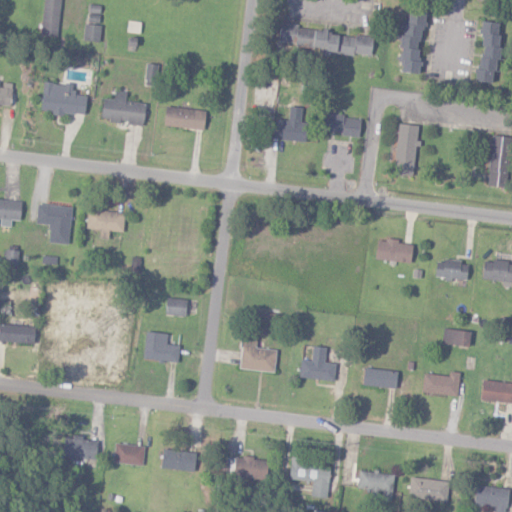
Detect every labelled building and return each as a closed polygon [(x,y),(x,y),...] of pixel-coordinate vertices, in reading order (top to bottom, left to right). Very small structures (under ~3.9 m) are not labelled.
[(58,37),(60,0),(42,0),(40,35),(58,37)] [(100,6),(86,5),(85,40),(98,40),(100,6)] [(417,74),(422,14),(404,12),(399,73),(417,74)] [(140,22),(127,21),(125,32),(139,34),(140,22)] [(475,82),(493,84),(500,23),(482,21),(475,82)] [(277,46),(370,54),(372,36),(278,28),(277,46)] [(154,85),(157,64),(146,62),(144,84),(154,85)] [(0,104),(9,106),(12,83),(0,81),(0,104)] [(40,110),(84,115),(85,95),(72,94),(73,84),(42,82),(40,110)] [(142,124),(145,102),(124,100),(125,91),(114,90),(113,101),(101,99),(99,119),(142,124)] [(163,125),(202,129),(204,110),(165,105),(163,125)] [(270,137),(300,141),(304,107),(288,106),(287,120),(272,118),(270,137)] [(360,117),(325,113),(324,132),(358,135),(360,117)] [(392,173),(411,175),(417,124),(398,122),(392,173)] [(487,185),(508,186),(510,136),(490,135),(487,185)] [(21,199),(0,197),(0,225),(10,226),(10,219),(19,220),(21,199)] [(47,242),(67,244),(71,206),(37,203),(35,222),(49,224),(47,242)] [(123,211),(86,209),(85,228),(99,229),(99,238),(107,239),(108,230),(122,231),(123,211)] [(374,258),(410,262),(412,242),(375,239),(374,258)] [(16,266),(17,249),(5,249),(4,266),(16,266)] [(511,286),(511,282),(511,261),(483,259),(481,278),(502,280),(501,285),(511,286)] [(434,276),(443,276),(443,278),(466,279),(466,261),(435,260),(434,276)] [(164,314),(185,315),(185,298),(164,298),(164,314)] [(0,341),(27,342),(28,326),(0,324),(0,341)] [(468,346),(470,331),(443,327),(441,342),(468,346)] [(142,358),(177,362),(178,345),(166,343),(167,333),(145,330),(142,358)] [(273,371),(275,349),(254,347),(255,338),(241,336),(238,368),(273,371)] [(300,359),(298,377),(333,381),(334,363),(323,362),(325,347),(312,345),(310,360),(300,359)] [(394,388),(396,371),(363,367),(361,384),(394,388)] [(455,396),(459,372),(449,370),(448,376),(423,372),(420,390),(455,396)] [(479,399),(511,402),(511,382),(481,379),(479,399)] [(95,458),(96,438),(62,436),(61,456),(95,458)] [(142,445),(113,444),(113,463),(142,464),(142,445)] [(192,471),(195,452),(162,447),(159,466),(192,471)] [(310,496),(326,498),(330,466),(301,464),(302,457),(290,456),(288,479),(311,481),(310,496)] [(265,478),(266,457),(233,457),(233,477),(265,478)] [(359,470),(356,489),(391,493),(393,474),(359,470)] [(448,481),(410,477),(407,497),(446,501),(448,481)] [(473,504),(495,506),(493,511),(504,511),(507,488),(475,485),(473,504)]
